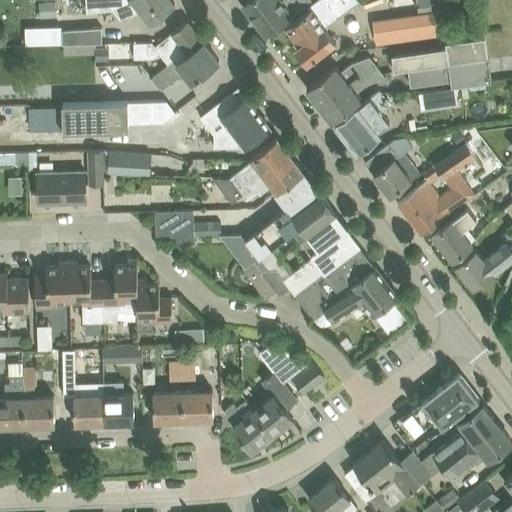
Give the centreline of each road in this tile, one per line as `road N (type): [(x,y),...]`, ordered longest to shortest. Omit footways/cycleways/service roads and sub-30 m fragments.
road 1 (residential): [(373,403),(293,326),(210,309),(127,231),(33,234),(0,245)]
road 2 (tertiary): [(462,334),(204,0)]
road 3 (unclassified): [(0,441),(202,437),(211,487)]
road 4 (residential): [(0,497),(211,487)]
road 5 (residential): [(211,487),(290,465),(373,403)]
